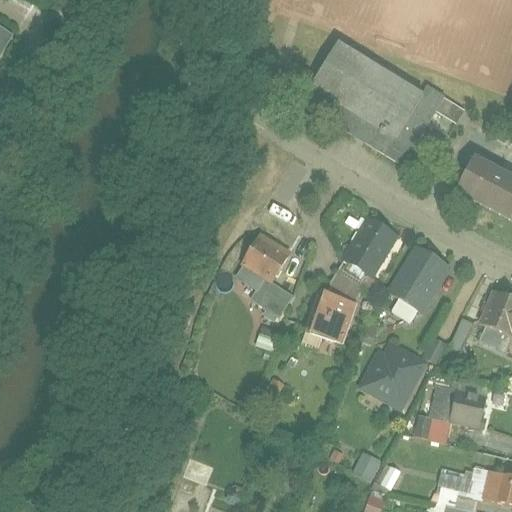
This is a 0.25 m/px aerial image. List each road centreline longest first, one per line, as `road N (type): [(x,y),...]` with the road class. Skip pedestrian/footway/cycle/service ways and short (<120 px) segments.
road 1 (residential): [(511,259),(222,104)]
road 2 (residential): [(0,129),(31,41),(25,4),(17,0)]
